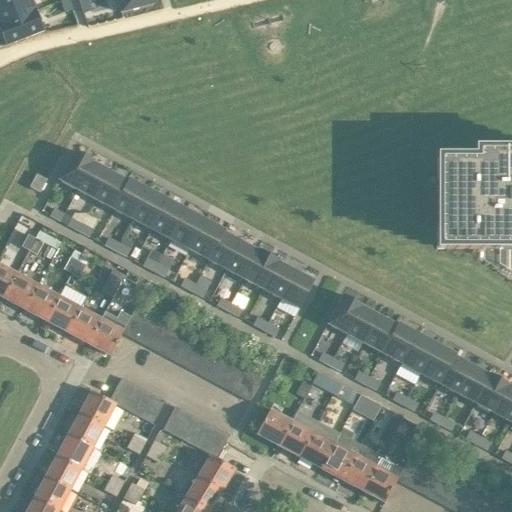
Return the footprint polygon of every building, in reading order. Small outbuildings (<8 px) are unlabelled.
[(30,0),(2,0),(0,1),(0,24),(34,11),(30,0)] [(69,0),(62,0),(61,0),(65,12),(72,9),(69,0)] [(88,0),(85,0),(80,2),(84,13),(92,11),(88,0)] [(152,0),(117,0),(121,13),(153,5),(152,0)] [(34,11),(0,24),(0,28),(7,46),(43,32),(34,11)] [(475,158),(437,158),(437,249),(480,249),(509,249),(511,248),(511,149),(475,150),(475,158)] [(93,161),(74,150),(59,180),(77,190),(93,161)] [(94,161),(93,161),(77,190),(95,200),(110,172),(93,163),(94,161)] [(128,181),(110,172),(95,200),(113,209),(130,179),(129,179),(128,181)] [(47,180),(37,174),(30,187),(40,193),(47,180)] [(149,189),(130,179),(113,209),(132,220),(149,189)] [(168,200),(149,189),(132,220),(151,230),(168,200)] [(187,210),(168,200),(151,230),(170,240),(187,210)] [(65,214),(54,209),(50,216),(61,222),(65,214)] [(206,220),(187,210),(170,240),(190,250),(206,220)] [(82,224),(72,218),(68,225),(79,231),(82,224)] [(225,230),(206,220),(190,250),(209,260),(225,230)] [(93,230),(82,224),(79,231),(89,237),(93,230)] [(226,231),(225,230),(209,260),(227,270),(242,242),(225,233),(226,231)] [(28,235),(21,247),(29,251),(36,239),(28,235)] [(119,244),(109,238),(105,245),(116,251),(119,244)] [(36,255),(43,243),(36,239),(29,251),(36,255)] [(259,251),(242,242),(227,270),(245,280),(260,250),(259,250),(259,251)] [(130,249),(119,244),(116,251),(126,257),(130,249)] [(278,260),(260,250),(245,280),(262,289),(278,260)] [(70,257),(64,269),(72,273),(78,261),(70,257)] [(158,264),(147,258),(143,266),(154,271),(158,264)] [(279,260),(278,260),(262,289),(280,299),(296,271),(278,262),(279,260)] [(79,277),(86,265),(78,261),(72,273),(79,277)] [(0,264),(0,296),(3,298),(16,274),(0,264)] [(168,270),(158,264),(154,271),(164,277),(168,270)] [(125,275),(114,269),(110,276),(112,282),(120,286),(125,275)] [(314,281),(296,271),(280,299),(299,309),(314,281)] [(16,274),(3,298),(24,309),(37,285),(16,274)] [(195,285),(185,279),(181,286),(192,292),(195,285)] [(37,285),(24,309),(46,321),(59,296),(37,285)] [(206,290),(195,285),(192,292),(202,297),(206,290)] [(343,295),(327,324),(346,334),(362,305),(343,295)] [(59,296),(46,321),(67,333),(80,308),(59,296)] [(232,304),(221,298),(217,305),(228,311),(232,304)] [(242,310),(232,304),(228,311),(238,317),(242,310)] [(363,305),(362,305),(346,334),(364,344),(379,316),(362,307),(363,305)] [(80,308),(67,333),(88,344),(102,319),(80,308)] [(134,310),(131,317),(122,332),(133,338),(145,316),(134,310)] [(105,312),(102,319),(88,344),(110,356),(122,332),(131,317),(120,311),(117,318),(105,312)] [(144,344),(156,322),(145,316),(133,338),(144,344)] [(396,325),(379,316),(364,344),(382,354),(398,323),(396,325)] [(268,323),(257,318),(253,325),(264,331),(268,323)] [(154,349),(166,327),(156,322),(144,344),(154,349)] [(279,329),(268,323),(264,331),(275,336),(279,329)] [(417,334),(398,323),(382,354),(401,364),(417,334)] [(165,355),(177,333),(166,327),(154,349),(165,355)] [(176,361),(188,339),(177,333),(165,355),(176,361)] [(437,344),(417,334),(401,364),(420,374),(437,344)] [(186,367),(198,344),(188,339),(176,361),(186,367)] [(198,344),(186,367),(197,372),(209,350),(198,344)] [(456,354),(437,344),(420,374),(439,384),(456,354)] [(207,378),(219,356),(209,350),(197,372),(207,378)] [(333,358),(323,353),(319,360),(329,366),(333,358)] [(456,354),(439,384),(457,394),(472,366),(455,357),(456,354)] [(219,356),(207,378),(218,384),(230,362),(219,356)] [(344,364),(333,358),(329,366),(340,371),(344,364)] [(230,362),(218,384),(228,389),(240,367),(230,362)] [(490,375),(472,366),(457,394),(475,403),(491,374),(490,373),(490,375)] [(240,367),(228,389),(239,395),(251,373),(240,367)] [(370,376),(359,370),(355,379),(365,385),(370,376)] [(323,389),(329,378),(319,372),(313,383),(323,389)] [(250,401),(262,379),(251,373),(239,395),(250,401)] [(509,384),(491,374),(475,403),(493,413),(509,384)] [(381,382),(370,376),(365,385),(376,391),(381,382)] [(109,401),(116,405),(120,407),(132,383),(121,378),(109,401)] [(303,382),(296,394),(304,399),(311,386),(303,382)] [(130,412),(143,389),(132,383),(120,407),(130,412)] [(345,400),(351,389),(339,383),(334,394),(345,400)] [(510,384),(509,384),(493,413),(511,423),(511,421),(511,386),(509,385),(510,384)] [(141,418),(153,395),(143,389),(130,412),(141,418)] [(116,405),(109,401),(90,391),(79,413),(104,427),(116,405)] [(407,398),(397,393),(393,400),(404,405),(407,398)] [(152,424),(165,401),(153,395),(141,418),(152,424)] [(353,409),(353,410),(374,421),(382,406),(361,395),(353,409)] [(418,404),(407,398),(404,405),(414,411),(418,404)] [(175,407),(163,430),(174,436),(186,413),(175,407)] [(292,421),(270,409),(256,435),(279,446),(292,421)] [(298,411),(292,421),(279,446),(300,458),(319,422),(298,411)] [(444,418),(434,412),(430,420),(441,425),(444,418)] [(104,427),(79,413),(67,434),(92,448),(104,427)] [(185,441),(197,418),(186,413),(174,436),(185,441)] [(403,418),(395,413),(392,419),(393,423),(399,426),(403,418)] [(196,447),(208,424),(197,418),(185,441),(196,447)] [(455,424),(444,418),(441,425),(451,431),(455,424)] [(319,422),(300,458),(321,469),(340,434),(319,422)] [(206,452),(218,430),(208,424),(196,447),(206,452)] [(387,428),(381,440),(389,444),(395,432),(387,428)] [(218,430),(206,452),(211,455),(217,458),(229,435),(218,430)] [(396,448),(403,436),(395,432),(389,444),(396,448)] [(480,437),(470,432),(466,439),(476,445),(480,437)] [(147,440),(134,433),(130,441),(143,448),(147,440)] [(56,456),(81,469),(92,448),(67,434),(56,456)] [(340,434),(321,469),(342,480),(361,445),(340,434)] [(491,443),(480,437),(476,445),(487,450),(491,443)] [(126,449),(139,455),(143,448),(130,441),(126,449)] [(167,447),(154,441),(150,448),(162,455),(167,447)] [(361,445),(342,480),(364,492),(382,457),(361,445)] [(146,456),(158,463),(162,455),(150,448),(146,456)] [(511,454),(506,451),(502,458),(511,463),(511,454)] [(235,469),(217,458),(211,455),(198,477),(222,491),(235,469)] [(81,469),(56,456),(44,478),(69,491),(81,469)] [(385,503),(396,481),(403,468),(382,457),(364,492),(385,503)] [(409,457),(403,468),(396,481),(407,487),(420,463),(409,457)] [(131,469),(120,462),(114,472),(126,478),(131,469)] [(418,492),(430,469),(420,463),(407,487),(418,492)] [(428,498),(441,474),(430,469),(418,492),(428,498)] [(439,503),(452,480),(441,474),(428,498),(439,503)] [(125,482),(113,475),(108,483),(121,490),(125,482)] [(185,498),(209,511),(222,491),(198,477),(185,498)] [(69,491),(44,478),(33,498),(58,511),(69,491)] [(450,509),(462,486),(452,480),(439,503),(450,509)] [(104,491),(117,497),(121,490),(108,483),(104,491)] [(143,490),(131,484),(127,491),(139,497),(143,490)] [(455,511),(461,511),(473,491),(462,486),(450,509),(455,511)] [(123,498),(135,505),(139,497),(127,491),(123,498)] [(473,491),(461,511),(475,511),(483,497),(473,491)] [(483,497),(475,511),(488,511),(494,503),(483,497)] [(58,511),(33,498),(26,511),(58,511)] [(176,511),(209,511),(185,498),(176,511)] [(494,503),(488,511),(502,511),(504,508),(494,503)]
